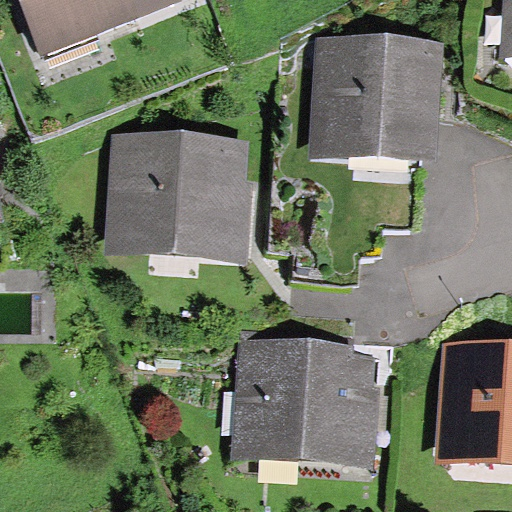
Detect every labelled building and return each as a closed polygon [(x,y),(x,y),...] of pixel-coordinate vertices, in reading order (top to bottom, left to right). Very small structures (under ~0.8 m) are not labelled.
[(23,0),(44,54),(173,4),(171,0),(23,0)] [(511,0),(497,0),(492,74),(511,75),(511,0)] [(453,50),(320,41),(312,166),(445,174),(453,50)] [(258,151),(120,142),(112,264),(250,273),(258,151)] [(391,356),(249,350),(243,475),(385,480),(391,356)] [(511,358),(450,355),(444,471),(511,474),(511,358)]
